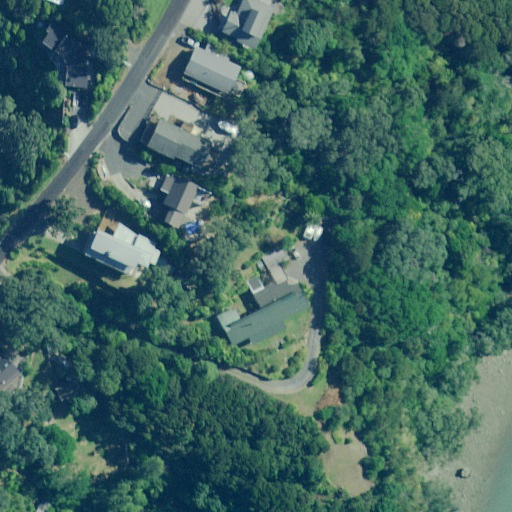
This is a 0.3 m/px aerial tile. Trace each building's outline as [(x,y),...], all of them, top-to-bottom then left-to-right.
[(276,1),(273,0),(256,0),(256,1),(254,0),(241,0),(234,15),(228,12),(218,31),(251,48),(276,1)] [(85,46),(81,48),(79,44),(50,26),(38,45),(60,60),(64,71),(63,88),(86,91),(89,66),(86,61),(91,59),(85,46)] [(208,44),(203,52),(193,47),(180,71),(224,95),(238,68),(225,61),(228,55),(208,44)] [(208,143),(156,119),(141,151),(194,175),(208,143)] [(209,194),(198,188),(177,176),(161,204),(166,207),(158,220),(174,229),(190,200),(202,207),(209,194)] [(154,259),(158,252),(151,249),(154,243),(117,225),(110,238),(95,231),(83,257),(125,277),(132,262),(142,267),(148,256),(154,259)] [(290,285),(282,268),(290,264),(285,253),(265,263),(277,288),(264,294),(259,282),(251,286),(265,314),(241,326),(235,313),(219,321),(232,347),(249,339),(253,346),(284,330),(281,323),(308,310),(297,286),(289,290),(287,286),(290,285)] [(19,377),(3,357),(0,359),(0,381),(5,388),(19,377)] [(79,380),(55,388),(59,401),(83,393),(79,380)]
